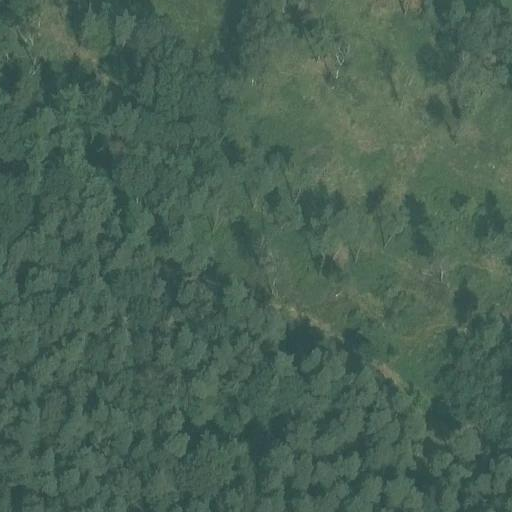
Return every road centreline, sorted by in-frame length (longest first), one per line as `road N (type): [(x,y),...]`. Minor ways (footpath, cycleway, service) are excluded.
road 1 (track): [(511,465),(179,296)]
road 2 (track): [(170,511),(179,296)]
road 3 (track): [(179,296),(0,227)]
